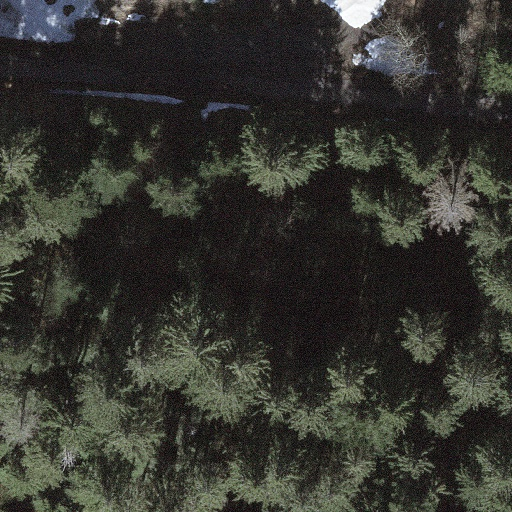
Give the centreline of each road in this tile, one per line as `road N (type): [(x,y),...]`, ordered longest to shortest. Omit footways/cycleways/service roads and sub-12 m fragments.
road 1 (track): [(511,84),(233,82),(0,62)]
road 2 (track): [(233,82),(338,26),(422,0)]
